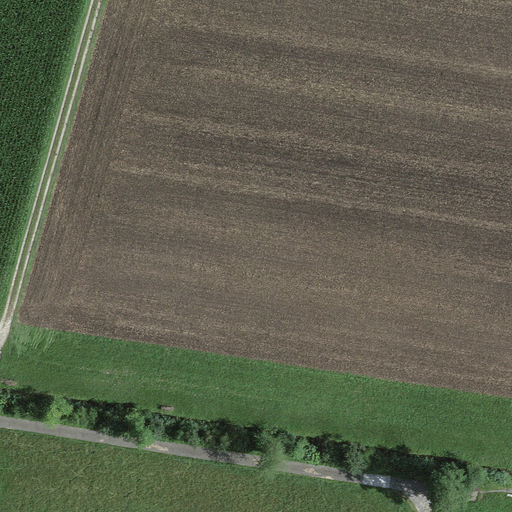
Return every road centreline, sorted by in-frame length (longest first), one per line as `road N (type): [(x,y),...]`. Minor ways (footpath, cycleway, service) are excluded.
road 1 (track): [(431,511),(435,492),(0,424)]
road 2 (track): [(0,325),(95,0)]
